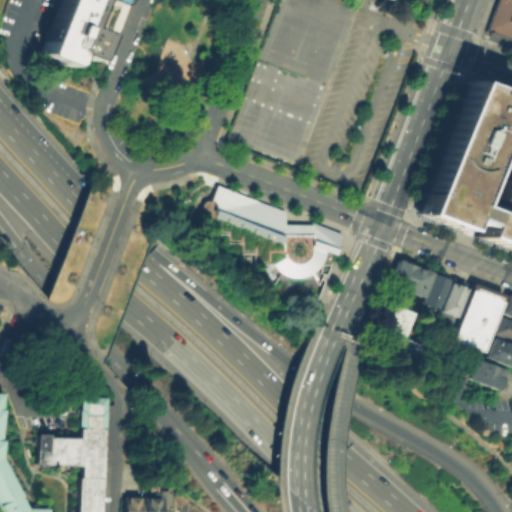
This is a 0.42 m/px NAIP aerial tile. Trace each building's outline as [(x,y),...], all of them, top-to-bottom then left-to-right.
[(90,60),(101,31),(83,24),(91,0),(100,0),(110,4),(111,0),(57,0),(37,54),(66,65),(71,52),(90,60)] [(511,0),(492,0),(482,28),(511,39),(511,0)] [(503,110),(505,107),(511,110),(505,125),(497,121),(481,164),(498,170),(494,179),(511,185),(511,250),(472,235),(477,223),(472,221),(467,234),(458,231),(463,217),(459,216),(454,230),(410,214),(461,77),(507,94),(501,109),(503,110)] [(207,198),(205,198),(202,199),(200,201),(199,204),(200,206),(201,209),(203,211),(205,212),(204,223),(215,224),(215,232),(223,232),(223,241),(236,241),(236,252),(249,252),(249,262),(269,263),(280,273),(289,276),(300,276),(311,270),(319,261),(321,250),(332,254),(339,231),(307,220),(307,224),(281,223),(281,210),(212,183),(207,198)] [(394,258),(384,286),(417,299),(428,270),(394,258)] [(429,272),(418,303),(432,308),(444,277),(429,272)] [(446,280),(435,311),(451,317),(462,286),(446,280)] [(467,281),(500,294),(478,351),(445,339),(467,281)] [(503,293),(511,296),(511,342),(487,333),(494,315),(508,320),(509,316),(496,311),(503,293)] [(429,363),(381,345),(391,319),(385,317),(390,304),(410,311),(401,337),(434,349),(429,363)] [(487,336),(511,344),(511,364),(511,367),(480,356),(487,336)] [(461,377),(469,356),(503,369),(496,390),(461,377)] [(437,390),(441,381),(430,376),(436,361),(452,367),(454,374),(459,376),(452,395),(437,390)] [(100,402),(96,511),(72,511),(74,467),(34,466),(35,434),(48,435),(48,437),(73,437),(74,394),(100,394),(100,402)] [(0,439),(2,439),(1,455),(23,494),(22,495),(28,506),(46,506),(46,511),(6,511),(0,501),(0,439)] [(166,489),(166,505),(159,505),(158,511),(140,511),(140,497),(147,497),(147,484),(157,484),(157,489),(166,489)] [(121,511),(121,497),(139,497),(138,511),(121,511)]
